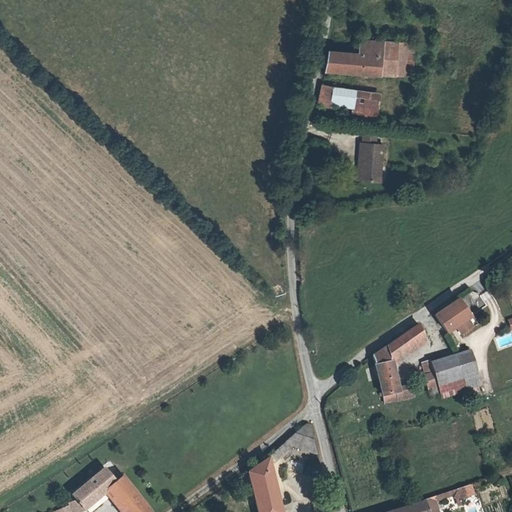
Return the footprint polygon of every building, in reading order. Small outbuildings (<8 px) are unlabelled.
[(328,53),(324,73),(379,77),(382,47),(357,45),(355,55),(328,53)] [(393,48),(382,47),(379,77),(390,78),(393,48)] [(404,49),(393,48),(390,78),(402,79),(404,49)] [(317,105),(317,109),(340,112),(343,95),(343,92),(321,89),(317,105)] [(340,112),(352,114),(352,120),(374,122),(376,99),(343,95),(340,112)] [(361,140),(361,148),(375,149),(376,141),(361,140)] [(357,183),(377,184),(379,149),(375,149),(361,148),(357,148),(356,156),(359,156),(357,183)] [(466,293),(453,302),(465,318),(477,310),(466,293)] [(440,336),(465,318),(453,302),(429,319),(440,336)] [(376,353),(367,360),(381,402),(406,394),(402,384),(393,387),(385,363),(417,340),(413,328),(376,353)] [(464,353),(424,365),(435,400),(474,388),(464,353)] [(422,393),(432,390),(424,365),(414,368),(422,393)] [(303,423),(294,430),(311,437),(308,425),(303,423)] [(253,511),(277,511),(266,466),(283,452),(277,443),(243,469),(253,511)] [(115,483),(104,468),(63,501),(66,508),(53,511),(84,511),(106,494),(120,511),(145,511),(149,509),(123,478),(115,483)] [(387,511),(421,511),(418,501),(387,511)]
